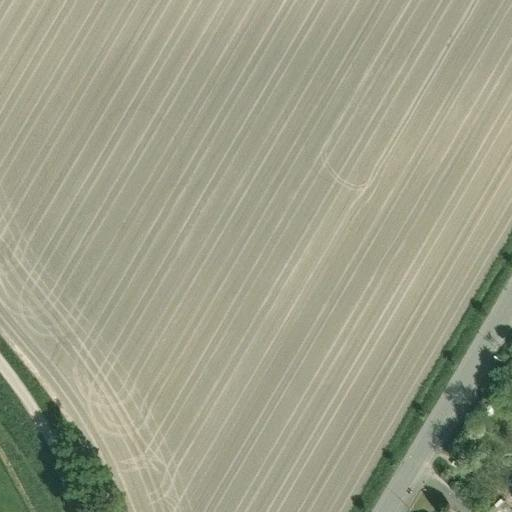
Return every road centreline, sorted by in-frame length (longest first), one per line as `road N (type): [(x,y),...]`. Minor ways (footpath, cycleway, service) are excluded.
road 1 (unclassified): [(0,343),(98,511)]
road 2 (unclassified): [(413,469),(511,305)]
